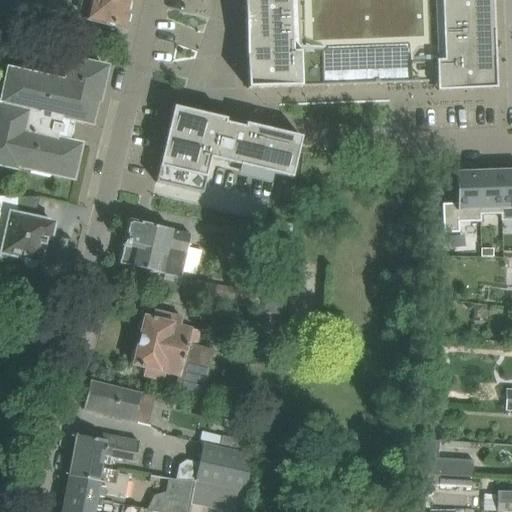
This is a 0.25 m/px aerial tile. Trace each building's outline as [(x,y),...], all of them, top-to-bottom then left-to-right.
[(92,0),(88,20),(90,21),(124,28),(124,24),(128,22),(130,16),(127,12),(129,0),(92,0)] [(243,0),(247,89),(435,82),(435,92),(495,90),(492,3),(491,0),(243,0)] [(16,168),(50,175),(72,181),(80,146),(69,143),(73,122),(91,126),(96,102),(98,102),(106,69),(70,61),(64,84),(7,70),(0,103),(0,105),(1,106),(0,111),(0,166),(15,170),(16,168)] [(173,108),(155,183),(202,194),(210,159),(292,179),(302,138),(173,108)] [(511,169),(500,170),(502,221),(511,221),(511,169)] [(500,170),(478,171),(480,222),(481,222),(481,215),(500,215),(501,222),(502,221),(500,170)] [(457,204),(442,204),(443,233),(459,233),(459,223),(480,222),(478,171),(455,172),(457,204)] [(0,255),(1,254),(23,259),(23,261),(24,263),(25,265),(27,267),(29,267),(31,268),(33,267),(35,266),(36,264),(37,262),(40,263),(41,260),(46,258),(47,251),(44,248),(46,239),(51,239),(54,225),(49,223),(49,222),(34,219),(39,198),(0,197),(0,255)] [(123,247),(119,265),(181,279),(182,272),(196,275),(201,251),(188,248),(190,235),(129,221),(125,239),(123,238),(121,247),(123,247)] [(292,226),(276,224),(272,256),(288,258),(292,226)] [(481,250),(481,258),(493,258),(493,250),(481,250)] [(121,285),(176,297),(179,284),(124,272),(121,285)] [(183,295),(209,300),(212,286),(186,281),(183,295)] [(212,286),(209,300),(226,304),(230,286),(213,283),(212,286)] [(266,288),(262,314),(291,318),(295,294),(285,293),(285,291),(266,288)] [(131,354),(131,359),(132,362),(133,364),(133,366),(145,369),(164,374),(178,377),(175,388),(203,395),(214,350),(195,346),(199,332),(190,330),(190,329),(180,327),(182,318),(174,316),(154,312),(152,320),(145,318),(144,321),(142,322),(139,324),(137,328),(137,331),(138,334),(140,337),(137,347),(134,349),(133,351),(131,354)] [(82,410),(102,415),(133,423),(140,394),(90,382),(82,410)] [(421,409),(419,437),(431,437),(433,409),(421,409)] [(76,436),(68,477),(114,486),(117,475),(117,473),(100,469),(101,463),(109,465),(113,464),(116,461),(117,460),(134,463),(138,442),(121,438),(101,435),(100,440),(76,436)] [(223,435),(220,449),(250,456),(251,442),(223,435)] [(419,440),(416,476),(453,478),(453,476),(470,477),(472,477),(473,460),(438,458),(439,441),(419,440)] [(179,465),(175,481),(194,484),(205,486),(215,488),(225,490),(235,491),(246,493),(250,456),(220,449),(203,445),(199,462),(187,460),(179,465)] [(68,477),(65,495),(100,501),(101,494),(122,499),(127,477),(117,475),(114,486),(68,477)] [(453,478),(416,476),(413,507),(421,507),(422,484),(428,485),(427,489),(445,490),(445,486),(469,487),(470,477),(453,476),(453,478)] [(168,479),(165,498),(162,511),(187,511),(189,504),(190,504),(194,484),(175,481),(168,479)] [(205,486),(194,484),(190,504),(201,506),(205,486)] [(201,506),(211,509),(215,488),(205,486),(201,506)] [(211,509),(220,511),(225,490),(215,488),(211,509)] [(220,511),(225,511),(230,511),(235,491),(225,490),(220,511)] [(230,511),(241,511),(246,493),(235,491),(230,511)] [(495,511),(511,511),(511,492),(496,491),(496,505),(496,511),(495,511)] [(100,501),(65,495),(61,511),(151,511),(147,511),(146,511),(111,505),(112,503),(100,501)] [(162,511),(165,498),(154,496),(151,511),(162,511)]
